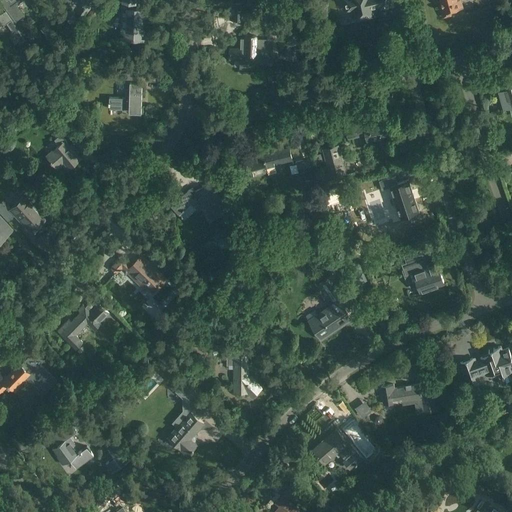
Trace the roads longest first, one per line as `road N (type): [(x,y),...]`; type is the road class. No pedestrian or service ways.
road 1 (residential): [(202,511),(320,385),(364,354),(481,311)]
road 2 (residential): [(0,324),(170,149),(185,122)]
road 3 (residential): [(481,311),(405,73)]
road 4 (residential): [(185,122),(210,123),(405,73)]
road 5 (residential): [(511,224),(459,61)]
road 6 (residential): [(185,122),(188,0)]
